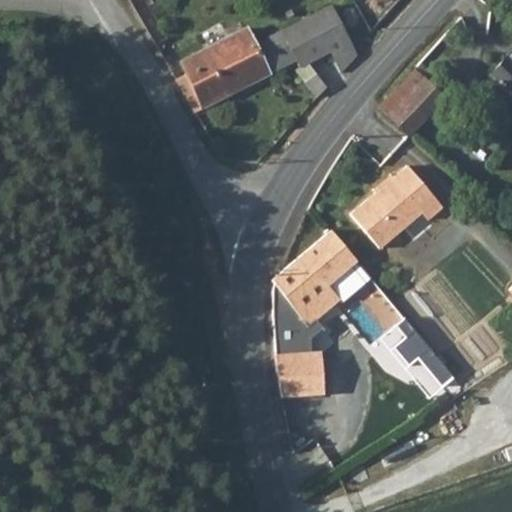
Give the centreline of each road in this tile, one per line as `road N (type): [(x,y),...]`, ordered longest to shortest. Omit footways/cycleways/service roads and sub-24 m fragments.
road 1 (tertiary): [(439,0),(286,179),(259,230)]
road 2 (tertiary): [(281,511),(244,333),(259,230)]
road 3 (unclassified): [(259,230),(208,178),(104,0)]
